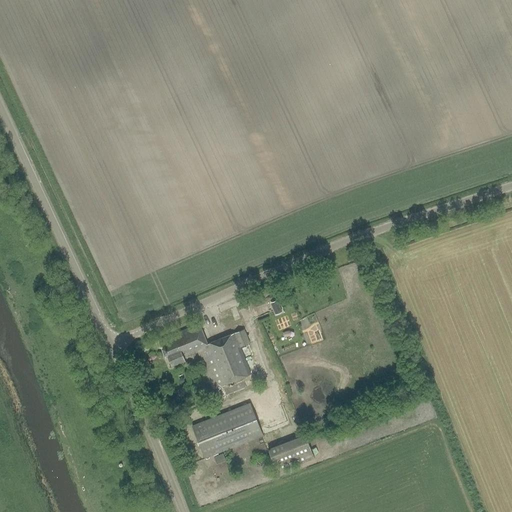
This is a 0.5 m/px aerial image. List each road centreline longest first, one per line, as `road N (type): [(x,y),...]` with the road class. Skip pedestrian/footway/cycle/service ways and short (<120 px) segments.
road 1 (unclassified): [(110,344),(348,240),(511,186)]
road 2 (unclassified): [(110,344),(0,106)]
road 3 (unclassified): [(182,511),(110,344)]
